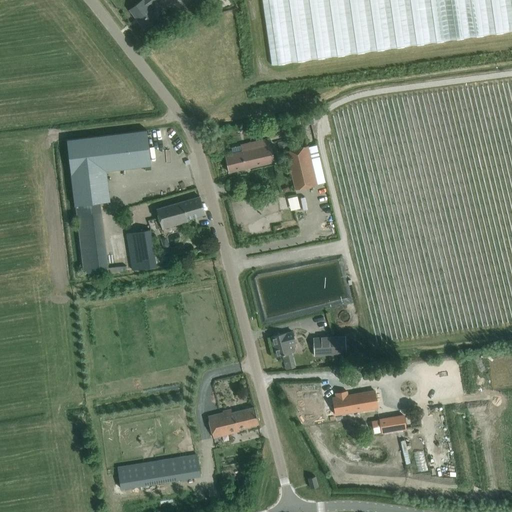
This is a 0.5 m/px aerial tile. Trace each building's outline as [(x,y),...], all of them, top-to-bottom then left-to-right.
[(157,0),(142,0),(143,0),(142,0),(141,0),(129,9),(144,28),(157,18),(148,7),(157,0),(158,0),(157,0)] [(74,205),(75,205),(84,275),(109,272),(100,202),(110,201),(106,171),(151,165),(147,130),(66,140),(74,205)] [(228,172),(275,161),(270,142),(252,147),(251,143),(240,145),(242,151),(224,155),(228,172)] [(317,185),(307,145),(286,150),(295,189),(317,185)] [(187,221),(187,219),(204,214),(199,196),(156,209),(162,229),(187,221)] [(294,212),(303,211),(302,199),(292,200),(294,212)] [(151,229),(125,233),(131,270),(156,266),(151,229)] [(295,343),(292,331),(286,333),(271,336),(274,349),(275,349),(277,356),(276,356),(276,357),(289,353),(291,353),(293,352),(294,351),(294,350),(295,348),(294,344),(295,343)] [(346,353),(345,336),(313,338),(314,355),(346,353)] [(97,382),(115,381),(113,356),(95,358),(97,382)] [(414,373),(395,375),(397,389),(415,387),(414,373)] [(336,397),(332,398),(335,414),(377,407),(374,390),(347,395),(346,392),(346,390),(335,392),(336,397)] [(193,405),(104,419),(110,459),(199,445),(193,405)] [(258,424),(254,407),(231,411),(230,409),(207,415),(213,437),(229,433),(229,431),(258,424)] [(405,418),(381,423),(384,437),(408,431),(405,418)] [(200,476),(196,455),(117,467),(121,488),(200,476)] [(308,478),(310,487),(310,488),(318,486),(315,476),(308,478)]
